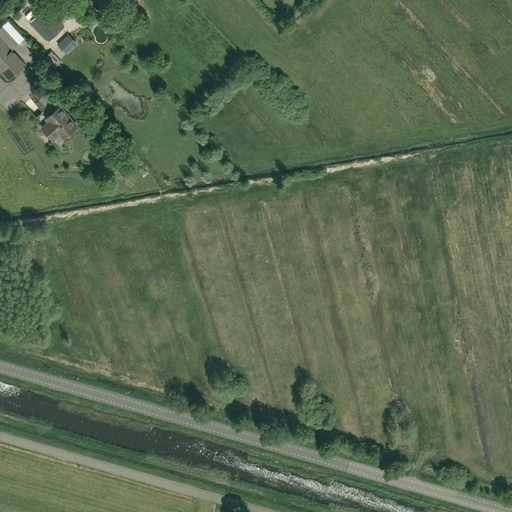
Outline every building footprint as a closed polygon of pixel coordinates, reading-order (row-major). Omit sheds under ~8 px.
[(43,4),(47,0),(27,0),(39,13),(46,6),(43,4)] [(94,16),(79,0),(67,0),(88,22),(94,16)] [(112,0),(90,0),(103,14),(115,3),(112,0)] [(50,41),(64,27),(46,8),(32,22),(50,41)] [(24,66),(17,59),(9,50),(23,38),(8,21),(0,27),(0,65),(11,78),(24,66)] [(77,44),(68,35),(59,44),(67,53),(77,44)] [(61,61),(52,51),(46,57),(55,67),(61,61)] [(34,100),(30,105),(39,115),(44,110),(34,100)] [(63,136),(75,125),(60,108),(48,118),(51,122),(44,128),(53,138),(60,132),(63,136)]
